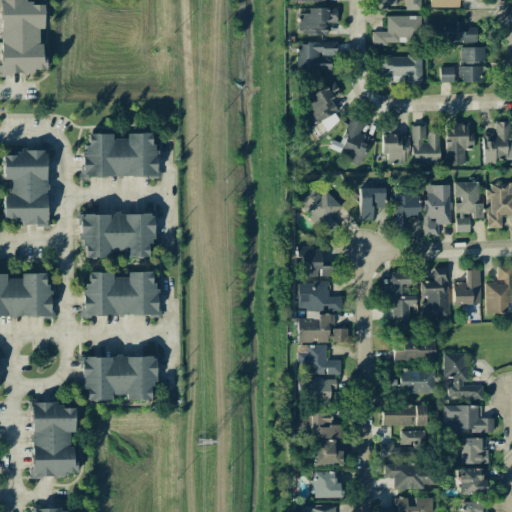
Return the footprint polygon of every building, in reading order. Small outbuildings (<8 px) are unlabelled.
[(0,0),(0,72),(45,72),(45,55),(39,55),(39,29),(43,29),(43,4),(27,5),(26,0),(0,0)] [(419,0),(371,0),(371,9),(386,9),(386,5),(396,5),(395,0),(404,0),(404,10),(420,10),(419,0)] [(336,8),(308,8),(307,14),(298,14),(297,34),(325,34),(325,22),(336,22),(336,8)] [(385,16),(386,31),(371,32),(372,44),(421,43),(421,15),(385,16)] [(430,23),(430,43),(476,42),(476,27),(464,27),(464,22),(430,23)] [(336,42),(296,43),(297,70),(331,69),(330,56),(336,56),(336,42)] [(483,47),(459,47),(459,81),(480,81),(479,62),(484,62),(483,47)] [(378,56),(379,83),(405,82),(405,83),(420,82),(420,55),(378,56)] [(452,67),(438,67),(439,82),(452,82),(452,67)] [(307,95),(311,101),(302,105),(311,122),(319,118),(325,129),(341,121),(330,100),(340,94),(334,81),(307,95)] [(509,121),(494,122),(494,132),(481,133),(482,164),(495,164),(495,159),(511,158),(511,141),(509,141),(509,121)] [(463,149),(471,149),(472,133),(466,132),(466,125),(445,124),(444,164),(463,165),(463,149)] [(438,164),(438,128),(426,127),(426,142),(424,142),(424,126),(411,126),(410,164),(438,164)] [(83,177),(154,177),(154,133),(125,133),(125,139),(111,139),(111,134),(83,134),(83,177)] [(408,134),(380,135),(381,154),(386,154),(386,161),(408,160),(408,134)] [(2,151),(2,179),(7,179),(7,194),(2,194),(2,223),(46,224),(46,151),(2,151)] [(482,218),(482,203),(477,203),(477,182),(453,182),(454,232),(469,232),(468,218),(482,218)] [(486,228),(500,227),(500,216),(511,215),(511,182),(485,183),(486,228)] [(422,236),(437,235),(437,224),(449,224),(448,185),(425,185),(425,200),(421,200),(422,236)] [(358,188),(358,220),(372,220),(372,208),(383,208),(383,188),(358,188)] [(325,190),(319,196),(313,189),(297,203),(325,233),(335,224),(329,217),(340,206),(325,190)] [(392,230),(405,230),(404,217),(418,217),(417,190),(391,191),(392,230)] [(152,214),(79,214),(79,243),(84,243),(84,258),(107,257),(107,252),(122,252),(123,257),(147,257),(147,246),(152,246),(152,214)] [(320,266),(320,248),(295,247),(294,275),(331,276),(331,266),(320,266)] [(484,314),(505,314),(505,302),(510,302),(510,265),(496,266),(496,282),(483,282),(484,314)] [(447,318),(446,268),(434,268),(434,281),(421,281),(421,299),(420,299),(421,319),(447,318)] [(478,270),(464,270),(465,282),(451,283),(452,304),(479,304),(478,270)] [(157,315),(157,283),(151,283),(150,271),(126,272),(126,277),(112,277),(112,272),(83,272),(84,316),(157,315)] [(387,279),(387,319),(408,320),(408,307),(415,307),(415,296),(401,296),(401,285),(409,285),(409,272),(390,272),(390,279),(387,279)] [(0,317),(50,316),(50,284),(44,284),(44,273),(19,273),(19,279),(5,279),(5,274),(0,273),(0,317)] [(340,309),(339,296),(326,296),(326,282),(296,282),(297,309),(340,309)] [(296,342),(326,343),(327,325),(333,325),(334,314),(317,314),(316,319),(297,318),(296,342)] [(345,342),(346,328),(328,327),(327,341),(345,342)] [(434,360),(434,338),(392,339),(392,361),(434,360)] [(325,344),(305,344),(305,353),(296,353),(296,374),(339,375),(339,360),(324,359),(325,344)] [(447,398),(481,399),(482,386),(466,385),(466,353),(442,353),(442,377),(452,377),(451,386),(447,386),(447,398)] [(86,400),(110,400),(109,395),(124,395),(124,400),(149,399),(149,388),(155,388),(155,356),(80,357),(80,385),(85,385),(86,400)] [(434,393),(434,369),(399,369),(399,379),(383,379),(383,394),(434,393)] [(328,405),(329,388),(334,388),(335,379),(297,378),(297,396),(306,397),(306,405),(328,405)] [(31,476),(76,476),(76,458),(70,458),(69,432),(73,432),(73,408),(57,408),(57,402),(30,403),(31,476)] [(425,425),(424,405),(381,406),(381,425),(425,425)] [(492,418),(477,418),(477,405),(442,405),(442,419),(442,432),(493,432),(492,418)] [(378,457),(422,458),(422,430),(399,430),(399,446),(391,446),(391,443),(378,443),(378,457)] [(459,463),(486,463),(486,438),(459,438),(459,463)] [(393,489),(423,488),(423,484),(433,484),(432,463),(383,464),(383,477),(392,477),(393,489)] [(459,494),(486,494),(486,468),(458,468),(459,494)] [(312,498),(341,497),(341,482),(334,482),(334,472),(312,472),(312,498)] [(431,511),(431,498),(414,498),(414,506),(407,506),(406,498),(393,498),(393,507),(383,507),(383,511),(431,511)] [(458,511),(486,511),(487,502),(459,501),(458,511)]
